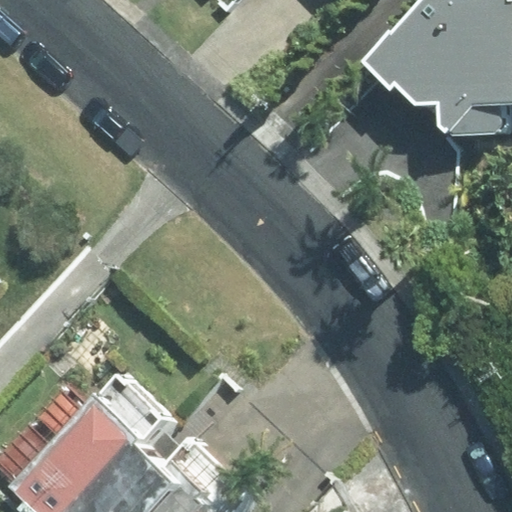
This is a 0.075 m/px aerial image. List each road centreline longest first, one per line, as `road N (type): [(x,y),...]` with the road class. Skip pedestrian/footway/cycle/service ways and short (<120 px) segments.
road 1 (residential): [(34,0),(305,247),(383,346),(472,511)]
road 2 (unknown): [(423,415),(511,308)]
